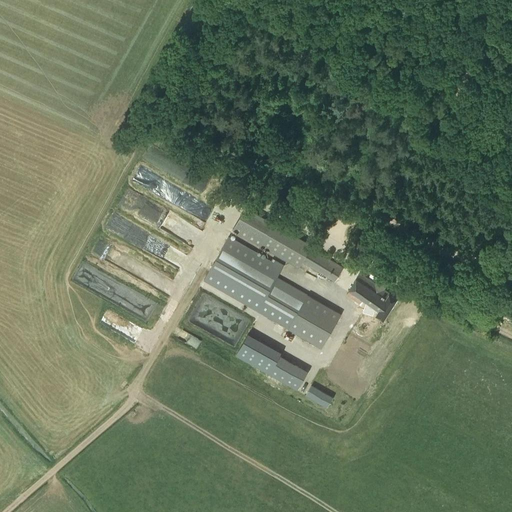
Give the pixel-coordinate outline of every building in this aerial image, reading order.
[(151,147),(146,159),(156,163),(161,151),(151,147)] [(271,225),(244,209),(232,229),(298,267),(302,262),(335,281),(344,266),(311,247),(312,244),(273,222),(271,225)] [(156,246),(153,243),(155,240),(134,226),(128,235),(152,252),(156,246)] [(321,347),(340,313),(277,277),(282,267),(229,237),(205,280),(321,347)] [(377,313),(384,318),(397,297),(384,289),(388,282),(380,277),(376,283),(360,273),(347,294),(361,303),(358,307),(374,317),(377,313)] [(267,373),(298,387),(307,368),(276,353),(267,373)] [(333,396),(311,384),(305,395),(313,399),(316,394),(330,402),(333,396)]
